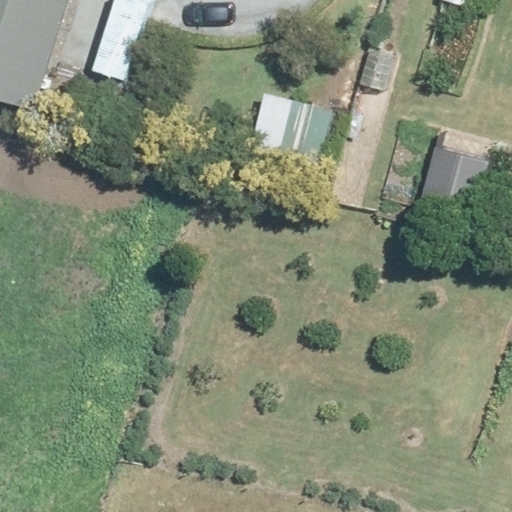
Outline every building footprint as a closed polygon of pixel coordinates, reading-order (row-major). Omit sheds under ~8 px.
[(0,0),(0,91),(40,103),(68,0),(0,0)] [(479,0),(437,0),(435,14),(477,20),(479,0)] [(403,61),(366,53),(332,204),(369,212),(403,61)] [(334,109),(264,92),(250,151),(320,168),(334,109)] [(497,138),(443,131),(433,202),(488,209),(497,138)]
